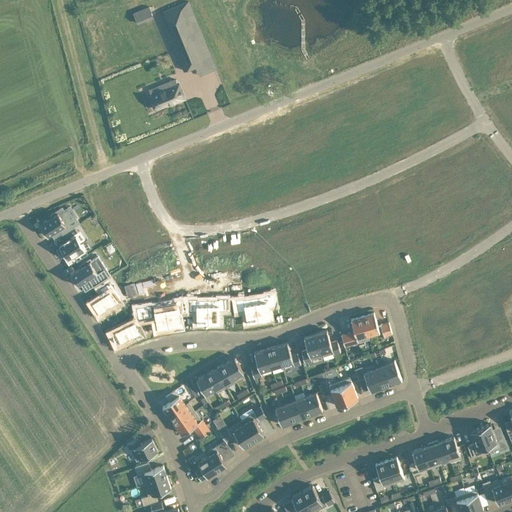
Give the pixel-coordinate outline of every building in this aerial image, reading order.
[(196,65),(195,63),(211,57),(203,37),(188,0),(164,11),(169,23),(166,25),(175,48),(184,70),(196,65)] [(137,22),(153,16),(149,6),(133,13),(137,22)] [(494,33),(497,40),(497,39),(498,38),(502,46),(511,42),(511,24),(506,26),(505,26),(506,26),(502,28),(501,27),(501,28),(495,31),(496,33),(495,33),(494,33)] [(481,37),(466,43),(474,63),(474,64),(489,58),(492,65),(499,63),(494,51),(488,54),(481,37)] [(407,67),(414,85),(417,84),(418,87),(426,83),(425,81),(442,74),(435,56),(407,67)] [(381,78),(359,87),(365,103),(380,97),(383,104),(396,98),(393,91),(387,93),(381,78)] [(161,90),(151,94),(150,95),(156,108),(167,103),(174,101),(174,102),(185,98),(179,83),(178,83),(176,79),(168,82),(159,85),(161,90)] [(506,86),(490,98),(496,106),(511,95),(506,86)] [(511,95),(496,106),(502,115),(511,108),(511,95)] [(460,100),(449,105),(458,122),(469,117),(460,100)] [(449,105),(441,110),(450,127),(458,122),(449,105)] [(511,108),(502,115),(508,124),(511,120),(511,108)] [(284,130),(282,131),(289,149),(302,144),(297,130),(310,124),(304,109),(296,112),(295,110),(294,110),(295,111),(290,113),(290,112),(289,112),(290,114),(285,116),(288,122),(282,125),(284,130)] [(441,110),(432,115),(442,132),(450,127),(441,110)] [(432,115),(424,119),(433,136),(442,132),(432,115)] [(412,120),(406,124),(412,135),(417,132),(423,142),(433,136),(424,119),(414,125),(412,120)] [(397,130),(386,135),(395,155),(407,150),(401,137),(406,134),(401,123),(395,126),(397,130)] [(276,154),(264,125),(240,134),(242,139),(241,139),(246,152),(237,155),(243,168),(252,164),(251,162),(257,159),(251,145),(250,143),(261,139),(261,140),(268,157),(267,157),(267,158),(276,154)] [(373,136),(367,139),(372,150),(378,148),(384,161),(395,155),(386,135),(375,140),(373,136)] [(482,142),(472,148),(482,165),(492,160),(482,142)] [(472,148),(466,151),(475,169),(482,165),(472,148)] [(331,157),(321,162),(328,183),(340,178),(335,165),(341,162),(336,150),(330,153),(331,157)] [(466,151),(460,155),(469,172),(475,169),(466,151)] [(460,155),(453,158),(463,176),(469,172),(460,155)] [(453,158),(443,164),(449,175),(443,178),(449,189),(455,185),(453,181),(463,176),(453,158)] [(308,161),(301,164),(306,176),(312,173),(317,187),(328,183),(321,162),(310,166),(308,161)] [(173,162),(157,168),(165,187),(179,181),(183,190),(191,187),(185,171),(178,174),(173,162)] [(290,174),(279,177),(285,199),(298,195),(293,181),(299,179),(296,167),(289,169),(290,174)] [(428,172),(417,177),(425,195),(435,190),(437,194),(444,191),(438,180),(433,183),(428,172)] [(266,176),(260,178),(263,190),(269,188),(273,202),(285,199),(279,177),(268,181),(266,176)] [(417,177),(410,180),(419,198),(425,195),(417,177)] [(247,187),(240,189),(247,210),(258,207),(254,195),(261,193),(257,179),(249,181),(250,186),(247,187)] [(410,180),(404,183),(412,201),(419,198),(410,180)] [(404,183),(397,186),(406,204),(412,201),(404,183)] [(397,186),(387,191),(395,209),(406,204),(397,186)] [(229,187),(221,190),(225,204),(232,202),(236,214),(247,210),(240,189),(230,192),(229,187)] [(511,200),(504,189),(496,194),(507,210),(511,206),(511,200)] [(496,194),(488,200),(499,216),(507,210),(496,194)] [(365,200),(354,204),(361,222),(372,218),(365,200)] [(488,200),(480,206),(491,222),(499,216),(488,200)] [(354,204),(345,208),(352,226),(361,222),(354,204)] [(70,219),(62,206),(51,214),(52,216),(41,223),(40,223),(42,226),(40,227),(44,234),(46,233),(48,235),(49,235),(48,235),(60,227),(63,233),(80,223),(75,216),(70,219)] [(345,208),(336,211),(343,229),(352,226),(345,208)] [(336,211),(327,215),(334,233),(343,229),(336,211)] [(327,215),(316,219),(323,237),(334,233),(327,215)] [(447,228),(436,234),(446,251),(456,244),(447,228)] [(278,231),(267,234),(272,253),(283,250),(278,231)] [(267,234),(260,236),(266,255),(272,253),(267,234)] [(436,234),(428,239),(438,255),(446,251),(436,234)] [(87,238),(86,239),(81,242),(76,235),(71,238),(70,236),(63,240),(65,242),(56,248),(61,256),(65,254),(67,258),(74,254),(77,259),(76,260),(77,260),(88,253),(86,250),(92,247),(87,238)] [(260,236),(253,238),(259,257),(266,255),(260,236)] [(253,238),(246,240),(252,259),(259,257),(253,238)] [(416,240),(410,244),(416,255),(422,251),(427,261),(438,255),(428,239),(418,244),(416,240)] [(246,240),(235,243),(240,262),(252,259),(246,240)] [(112,241),(104,244),(109,255),(117,251),(112,241)] [(214,247),(203,248),(203,270),(213,270),(214,274),(222,274),(221,259),(214,260),(214,247)] [(191,260),(184,260),(184,275),(193,275),(192,270),(203,270),(203,248),(191,248),(191,260)] [(505,252),(493,258),(493,259),(494,258),(503,278),(502,278),(503,279),(511,274),(511,265),(511,266),(505,252)] [(367,256),(360,258),(363,270),(370,268),(374,283),(386,279),(379,254),(367,257),(367,256)] [(346,266),(335,269),(343,292),(354,288),(350,276),(356,274),(351,256),(343,258),(346,266)] [(93,286),(109,275),(104,268),(99,271),(90,257),(79,264),(81,266),(71,273),(78,284),(88,278),(93,286)] [(488,276),(482,279),(488,290),(494,287),(492,283),(502,278),(503,278),(494,258),(493,259),(482,264),(488,276)] [(324,271),(317,274),(321,285),(327,283),(331,296),(343,292),(335,269),(325,272),(324,271)] [(270,274),(259,277),(260,283),(271,280),(270,274)] [(305,280),(295,284),(304,306),(315,301),(310,289),(316,287),(312,275),(305,278),(305,280)] [(464,275),(453,280),(462,297),(472,292),(474,296),(481,293),(475,282),(469,285),(464,275)] [(104,294),(92,301),(99,313),(122,298),(110,280),(99,287),(104,294)] [(453,280),(446,284),(455,301),(462,297),(453,280)] [(284,287),(277,290),(282,301),(288,298),(293,311),(304,306),(295,284),(285,288),(284,287)] [(446,284),(438,288),(447,305),(455,301),(446,284)] [(433,303),(427,306),(433,317),(439,314),(437,310),(447,305),(438,288),(428,293),(433,303)] [(265,295),(254,297),(259,320),(270,318),(268,305),(275,304),(273,292),(265,294),(265,295)] [(219,298),(208,299),(208,323),(220,322),(220,309),(227,309),(226,297),(219,297),(219,298)] [(243,297),(236,299),(238,310),(245,309),(247,322),(259,320),(254,297),(244,298),(243,297)] [(176,301),(165,303),(169,326),(181,324),(178,311),(185,310),(183,298),(175,300),(176,301)] [(197,298),(189,298),(189,310),(196,310),(196,323),(208,323),(208,299),(197,299),(197,298)] [(165,303),(153,305),(157,328),(169,326),(165,303)] [(151,304),(144,305),(146,317),(153,316),(151,304)] [(144,305),(136,307),(138,318),(146,317),(144,305)] [(363,315),(368,334),(369,334),(380,331),(379,330),(382,329),(384,335),(392,332),(389,321),(381,323),(381,324),(378,325),(374,311),(363,315)] [(370,338),(369,334),(368,334),(363,315),(351,318),(355,331),(350,332),(350,331),(341,334),(345,345),(370,338)] [(511,333),(507,318),(498,321),(505,339),(511,336),(511,333)] [(115,331),(112,333),(116,342),(120,340),(121,342),(141,332),(135,320),(115,330),(115,331)] [(498,321),(490,324),(497,342),(505,339),(498,321)] [(490,324),(482,327),(489,345),(497,342),(490,324)] [(452,336),(451,336),(458,356),(459,355),(470,351),(466,340),(472,338),(468,326),(461,328),(462,333),(452,336)] [(482,327),(474,330),(480,348),(489,345),(482,327)] [(316,332),(323,355),(333,352),(334,353),(341,351),(337,339),(331,341),(327,329),(316,332)] [(323,355),(316,332),(304,336),(308,348),(301,350),(305,362),(312,360),(312,359),(323,355)] [(438,335),(432,338),(436,350),(442,348),(447,360),(459,356),(459,355),(458,356),(451,336),(452,336),(440,340),(438,335)] [(282,364),(283,368),(301,363),(298,351),(291,353),(288,341),(276,344),(282,364)] [(271,367),(282,364),(276,344),(266,348),(271,367)] [(271,367),(266,348),(254,351),(258,363),(251,366),(254,377),(262,375),(261,370),(271,367)] [(234,377),(244,371),(235,356),(225,361),(234,377)] [(385,363),(392,382),(401,378),(402,378),(395,359),(394,359),(385,363)] [(234,377),(225,361),(216,367),(227,386),(236,380),(234,377)] [(374,367),(375,367),(373,363),(363,367),(362,365),(355,368),(359,379),(366,377),(371,390),(381,386),(374,367)] [(374,367),(381,386),(392,382),(385,363),(375,367),(374,367)] [(227,386),(216,367),(206,372),(215,388),(217,392),(227,386)] [(215,388),(206,372),(197,378),(206,393),(215,388)] [(340,380),(348,401),(358,397),(350,376),(340,380)] [(337,405),(348,401),(340,380),(329,384),(337,405)] [(195,387),(191,389),(195,396),(199,394),(195,387)] [(170,401),(163,406),(169,415),(186,403),(180,395),(180,394),(179,394),(176,389),(166,395),(166,396),(167,396),(170,401)] [(323,408),(316,391),(306,395),(312,412),(323,408)] [(296,399),(302,416),(312,412),(306,395),(296,399)] [(286,403),(292,420),(302,416),(296,399),(286,403)] [(176,424),(195,410),(189,401),(186,403),(169,415),(176,424)] [(286,403),(275,407),(282,424),(292,420),(286,403)] [(241,419),(254,439),(264,433),(256,420),(259,419),(267,415),(261,405),(253,409),(254,411),(241,419)] [(206,424),(202,418),(201,418),(195,410),(176,424),(182,432),(181,432),(182,433),(193,425),(196,431),(206,424)] [(254,439),(241,419),(228,427),(227,425),(220,430),(226,440),(234,435),(233,435),(236,433),(244,446),(254,439)] [(491,422),(480,426),(489,450),(499,446),(497,439),(491,422)] [(200,436),(200,437),(210,429),(208,427),(206,424),(196,431),(197,431),(200,435),(200,436)] [(472,456),(489,450),(480,426),(469,430),(474,442),(468,445),(472,456)] [(451,461),(461,457),(454,436),(443,439),(451,461)] [(507,443),(504,436),(497,439),(499,446),(507,443)] [(131,448),(137,460),(158,449),(152,437),(141,443),(138,437),(127,442),(130,449),(131,448)] [(451,461),(443,439),(438,441),(437,439),(432,441),(440,464),(448,461),(450,460),(450,461),(451,461)] [(423,446),(430,467),(434,466),(440,464),(432,441),(428,443),(428,444),(428,445),(423,446)] [(215,445),(206,451),(217,470),(227,464),(215,445)] [(410,464),(413,474),(421,471),(421,470),(430,467),(423,446),(412,450),(416,462),(410,464)] [(208,476),(217,470),(206,451),(205,452),(207,455),(198,461),(201,465),(195,468),(201,479),(207,475),(208,476)] [(386,459),(394,482),(405,478),(397,455),(396,455),(396,456),(386,459)] [(380,475),(373,478),(377,490),(385,487),(384,485),(394,482),(386,459),(376,463),(376,462),(375,463),(380,475)] [(145,483),(167,476),(164,464),(151,468),(149,461),(135,466),(138,474),(141,473),(145,483)] [(501,478),(508,499),(511,497),(511,473),(511,474),(511,476),(511,477),(503,481),(501,478)] [(167,476),(145,483),(149,495),(171,487),(167,476)] [(508,499),(501,478),(491,482),(490,479),(482,482),(487,493),(493,490),(498,502),(508,499)] [(312,484),(302,490),(314,511),(327,504),(328,505),(335,500),(329,490),(322,494),(322,495),(319,496),(312,484)] [(472,511),(474,511),(484,509),(477,488),(466,492),(472,511)] [(312,511),(314,511),(302,490),(292,496),(292,495),(291,496),(298,507),(292,511),(312,511)] [(472,511),(466,492),(447,498),(449,504),(457,501),(460,511),(472,511)] [(179,511),(178,507),(164,511),(163,508),(164,508),(162,501),(151,504),(153,511),(179,511)]
